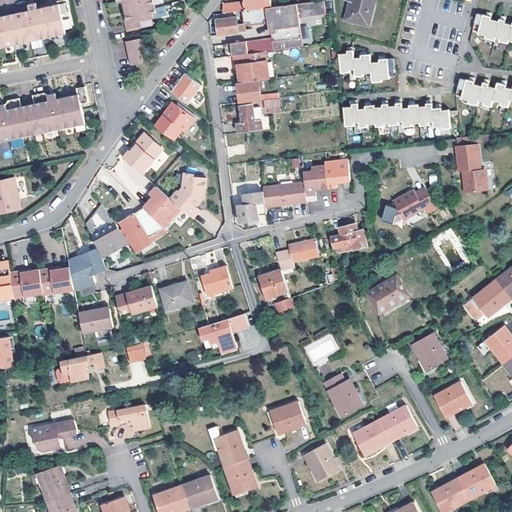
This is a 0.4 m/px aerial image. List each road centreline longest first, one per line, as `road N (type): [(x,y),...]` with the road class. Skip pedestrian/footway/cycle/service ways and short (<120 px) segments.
road 1 (residential): [(311,511),(511,417)]
road 2 (residential): [(233,240),(207,45),(195,26)]
road 3 (residential): [(0,236),(58,213),(128,114)]
road 4 (residential): [(233,240),(105,281)]
road 5 (residential): [(361,206),(233,240)]
